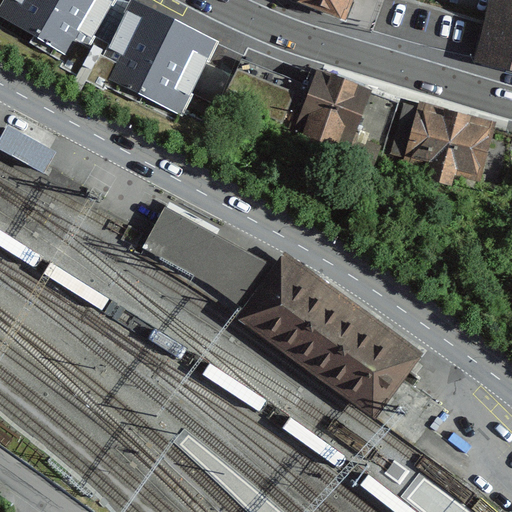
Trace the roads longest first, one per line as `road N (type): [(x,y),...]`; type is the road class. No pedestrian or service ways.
road 1 (residential): [(511,388),(328,262),(0,83)]
road 2 (primary): [(511,102),(325,46),(213,0)]
